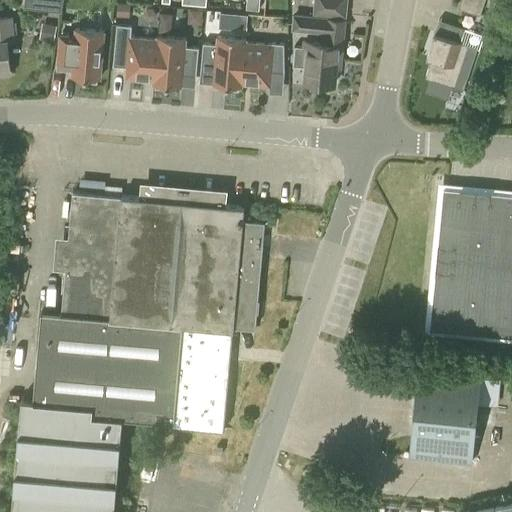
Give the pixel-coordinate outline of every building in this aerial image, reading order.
[(61,10),(63,0),(25,0),(24,6),(61,10)] [(259,10),(260,0),(247,0),(247,8),(259,10)] [(462,0),(460,7),(480,14),(484,0),(462,0)] [(129,17),(130,3),(117,2),(116,16),(129,17)] [(201,20),(200,8),(186,9),(188,22),(201,20)] [(248,14),(238,13),(237,26),(247,27),(248,14)] [(342,45),(344,20),(294,15),(292,30),(328,33),(327,42),(313,41),(312,53),(307,53),(305,81),(335,83),(336,64),(340,64),(341,57),(337,56),(338,44),(342,45)] [(0,74),(10,73),(7,40),(14,40),(12,17),(0,18),(0,74)] [(154,83),(158,36),(157,36),(157,39),(131,36),(132,25),(117,24),(113,65),(127,66),(126,77),(153,80),(153,83),(154,83)] [(100,78),(104,31),(75,28),(75,36),(61,35),(59,62),(72,64),(71,76),(83,77),(83,81),(97,82),(97,78),(100,78)] [(470,44),(435,32),(430,47),(435,49),(425,77),(439,82),(439,84),(440,87),(448,89),(450,88),(451,86),(455,87),(470,44)] [(241,86),(246,38),(217,35),(217,43),(203,42),(201,70),(214,71),(213,83),(225,84),(225,88),(239,89),(239,85),(241,86)] [(158,36),(154,83),(156,83),(156,87),(170,88),(170,84),(182,85),(183,73),(196,75),(199,47),(186,45),(186,38),(158,36)] [(246,38),(241,86),(242,86),(242,83),(270,85),(271,70),(284,71),(284,43),(272,41),(272,43),(246,41),(246,38)] [(511,193),(443,187),(430,329),(511,336),(511,193)] [(214,203),(215,193),(152,188),(151,198),(72,191),(62,312),(41,310),(33,397),(22,396),(11,511),(114,511),(123,416),(173,421),(173,425),(224,430),(230,361),(233,326),(255,328),(261,259),(265,220),(242,218),(244,206),(214,203)] [(16,262),(26,264),(33,211),(23,209),(16,262)] [(471,462),(481,367),(419,361),(412,435),(410,456),(471,462)] [(511,511),(511,499),(468,510),(461,511),(511,511)]
